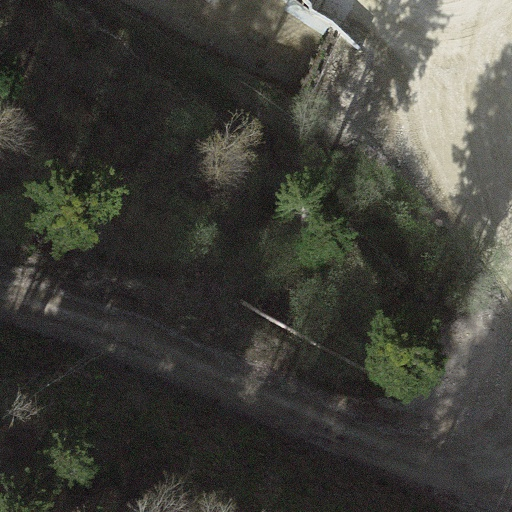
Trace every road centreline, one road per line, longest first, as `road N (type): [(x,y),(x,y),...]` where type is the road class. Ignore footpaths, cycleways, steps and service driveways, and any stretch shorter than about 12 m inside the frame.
road 1 (track): [(511,391),(500,417),(461,444),(387,450),(289,418),(104,329),(0,304)]
road 2 (track): [(427,0),(511,128)]
